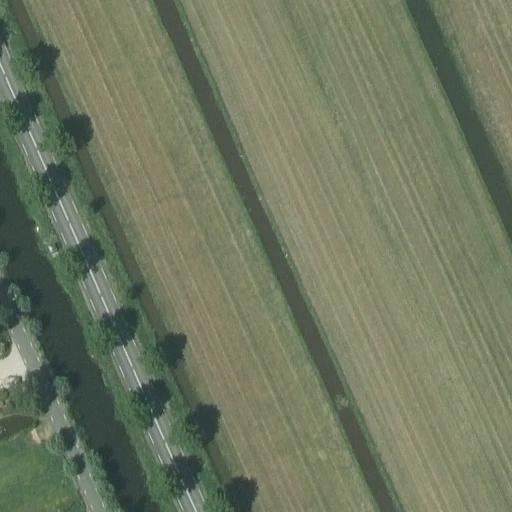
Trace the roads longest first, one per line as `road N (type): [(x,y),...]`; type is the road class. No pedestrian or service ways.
road 1 (secondary): [(196,511),(0,66)]
road 2 (residential): [(96,511),(0,297)]
